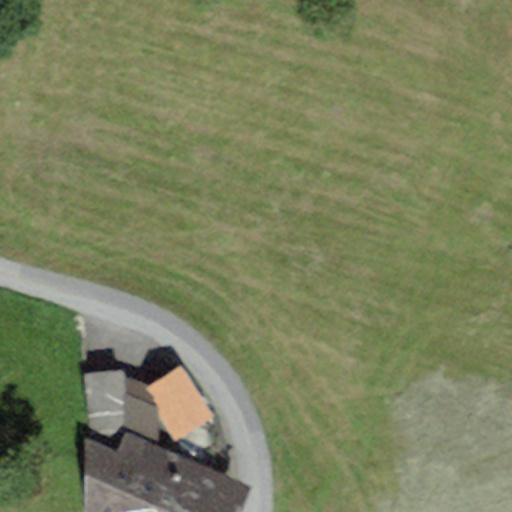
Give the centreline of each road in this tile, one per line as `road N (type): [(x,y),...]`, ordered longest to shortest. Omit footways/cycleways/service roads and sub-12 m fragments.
road 1 (track): [(319,511),(350,461),(416,307),(511,1)]
road 2 (residential): [(254,511),(248,443),(231,399),(200,356),(127,309),(0,271)]
